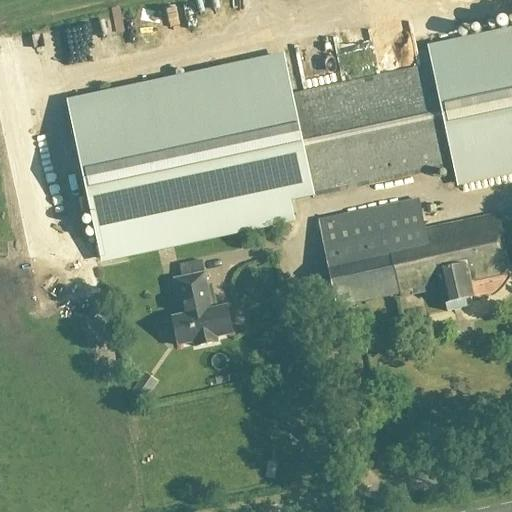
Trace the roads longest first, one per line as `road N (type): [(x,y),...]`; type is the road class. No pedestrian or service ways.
road 1 (unclassified): [(292,511),(511,467)]
road 2 (track): [(261,0),(271,14),(289,16),(424,0)]
